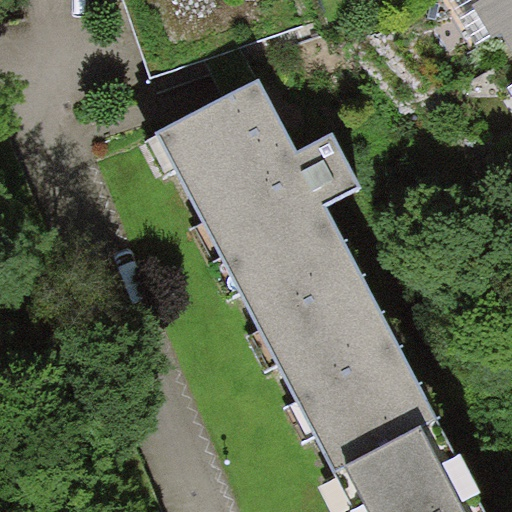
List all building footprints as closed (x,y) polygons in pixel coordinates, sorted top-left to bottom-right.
[(123,0),(151,81),(314,26),(305,0),(123,0)] [(511,0),(488,0),(486,2),(511,44),(511,0)] [(260,84),(169,132),(185,164),(174,173),(355,511),(467,511),(316,219),(361,191),(335,140),(295,155),(260,84)] [(0,118),(0,266),(11,293),(62,272),(0,118)] [(161,511),(105,369),(55,389),(103,511),(161,511)]
